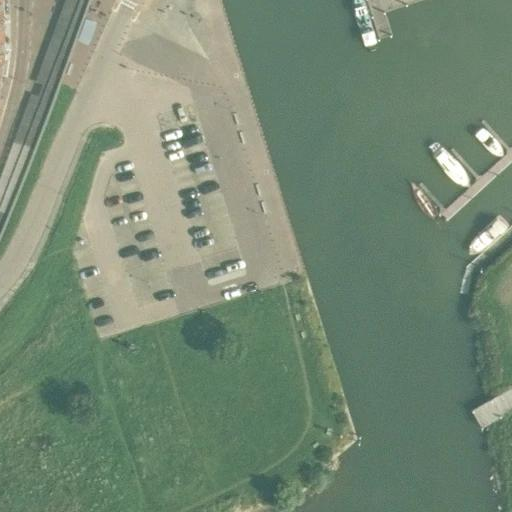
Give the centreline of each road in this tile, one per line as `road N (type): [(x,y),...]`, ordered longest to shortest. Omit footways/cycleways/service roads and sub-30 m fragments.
road 1 (secondary): [(0,287),(22,254),(130,0)]
road 2 (residential): [(25,0),(23,57),(0,141)]
